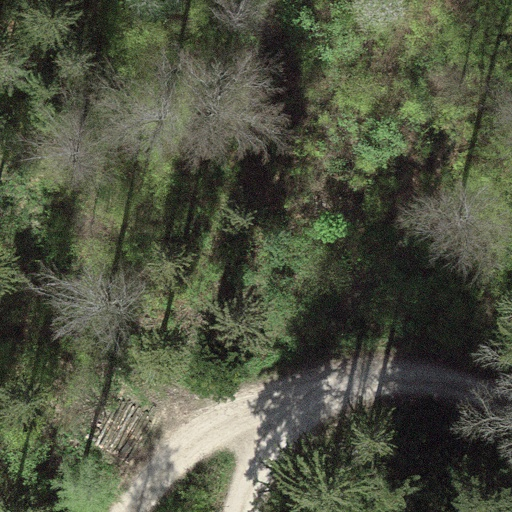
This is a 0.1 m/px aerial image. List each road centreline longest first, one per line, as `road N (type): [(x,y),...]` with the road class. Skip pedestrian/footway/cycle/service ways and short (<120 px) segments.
road 1 (track): [(511,419),(416,383),(327,383),(232,418),(235,511)]
road 2 (track): [(0,166),(101,241),(205,425)]
road 3 (track): [(232,418),(205,425),(120,511)]
